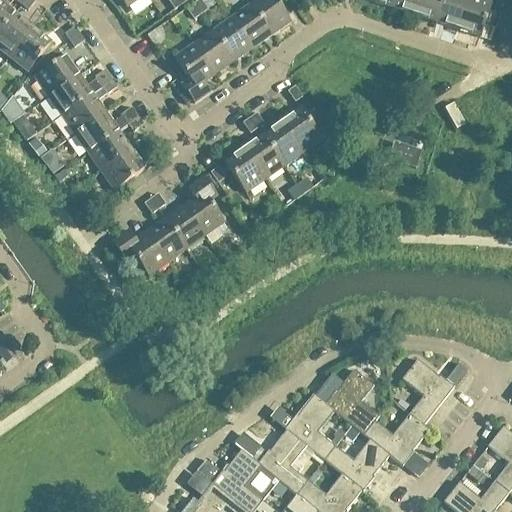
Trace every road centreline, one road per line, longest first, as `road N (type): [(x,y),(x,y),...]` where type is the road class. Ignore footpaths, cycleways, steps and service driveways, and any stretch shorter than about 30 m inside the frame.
road 1 (residential): [(178,140),(275,74),(283,54),(336,19),(508,65),(511,9)]
road 2 (residential): [(155,511),(201,452),(359,347),(440,345),(511,374)]
road 3 (residential): [(178,140),(79,0)]
road 4 (residential): [(0,387),(41,358),(43,343),(21,311),(23,290),(0,258)]
road 5 (residential): [(492,403),(401,511)]
